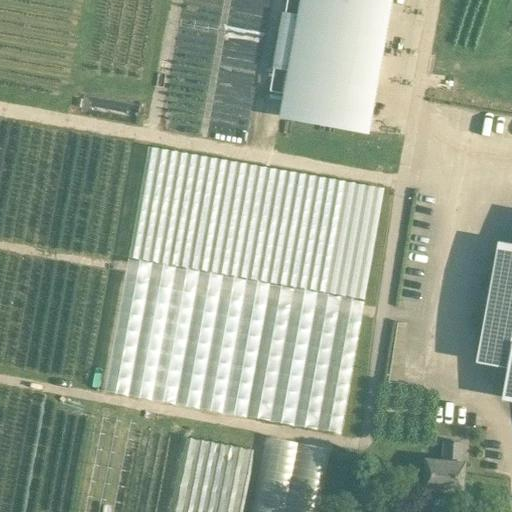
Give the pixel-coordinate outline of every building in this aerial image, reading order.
[(284,119),(365,133),(388,0),(304,0),(301,22),(285,19),(276,69),(292,71),(284,119)] [(511,269),(498,267),(483,347),(511,352),(511,365),(506,400),(511,401),(511,269)] [(124,511),(139,427),(97,420),(81,511),(124,511)] [(316,511),(327,447),(263,436),(250,511),(316,511)] [(426,464),(423,490),(462,493),(464,466),(463,466),(464,447),(441,445),(440,465),(426,464)]
